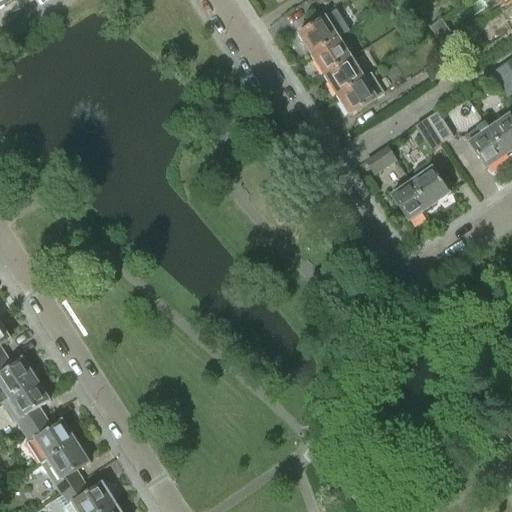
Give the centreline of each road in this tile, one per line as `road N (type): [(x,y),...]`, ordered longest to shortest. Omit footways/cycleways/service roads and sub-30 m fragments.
road 1 (residential): [(217,0),(383,260),(401,273),(511,204)]
road 2 (residential): [(173,511),(0,238)]
